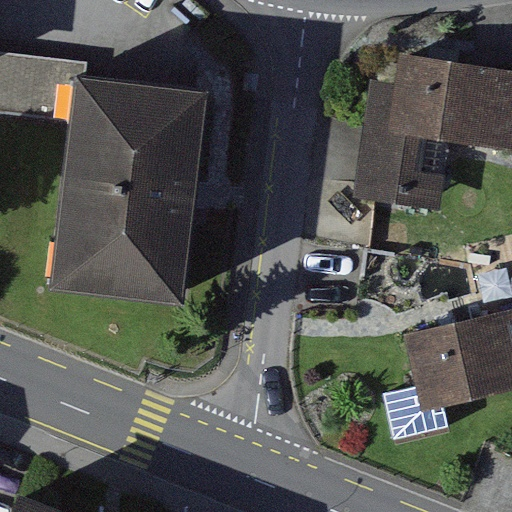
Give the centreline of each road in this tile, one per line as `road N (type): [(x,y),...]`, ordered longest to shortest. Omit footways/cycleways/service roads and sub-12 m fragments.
road 1 (residential): [(306,0),(254,431),(238,473)]
road 2 (residential): [(238,473),(0,380)]
